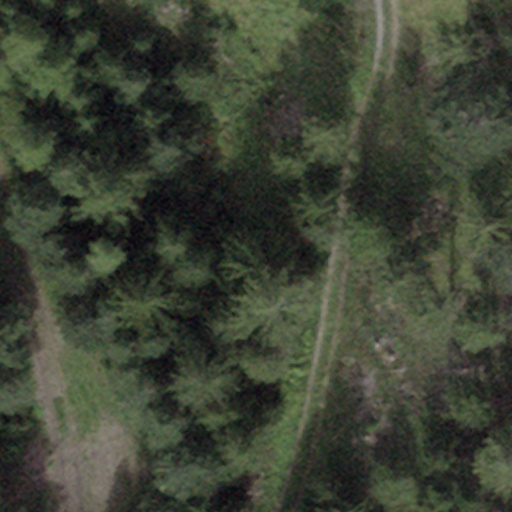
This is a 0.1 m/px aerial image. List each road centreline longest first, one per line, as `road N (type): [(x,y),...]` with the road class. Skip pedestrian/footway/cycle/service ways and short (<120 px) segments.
road 1 (track): [(274,511),(333,334),(387,41),(378,0)]
road 2 (track): [(53,511),(62,468),(0,238)]
